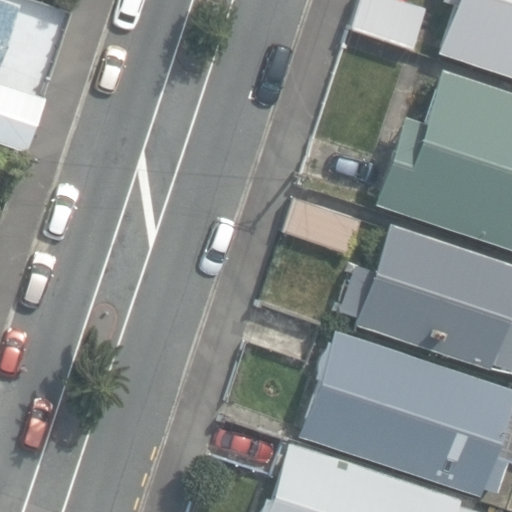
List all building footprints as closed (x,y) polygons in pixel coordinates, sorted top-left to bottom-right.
[(0,0),(0,31),(9,3),(0,0)] [(419,7),(396,0),(349,0),(336,42),(402,63),(419,7)] [(511,0),(439,0),(424,45),(511,74),(511,0)] [(511,90),(435,65),(418,116),(400,110),(371,198),(511,245),(511,90)] [(0,144),(19,150),(37,97),(0,84),(0,144)] [(363,156),(310,136),(293,180),(347,199),(363,156)] [(357,217),(288,194),(275,230),(345,254),(357,217)] [(364,265),(346,259),(331,310),(348,316),(345,323),(481,368),(482,367),(511,372),(511,267),(380,221),(364,265)] [(511,387),(332,324),(296,429),(475,491),(511,387)] [(478,511),(481,505),(283,441),(259,511),(478,511)]
